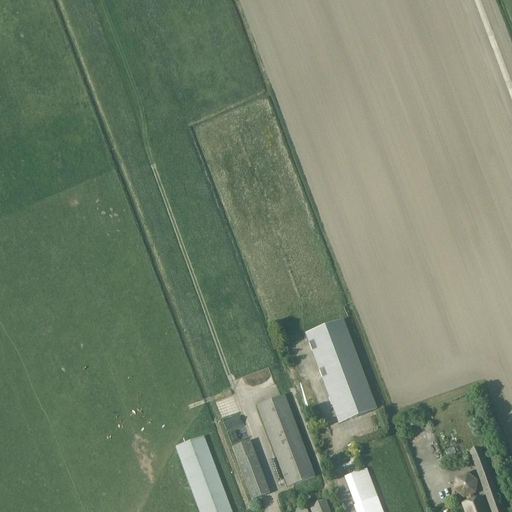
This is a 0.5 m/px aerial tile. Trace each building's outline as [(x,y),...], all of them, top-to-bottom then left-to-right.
[(338,424),(377,410),(343,320),(305,334),(338,424)] [(287,488),(315,477),(284,396),(257,406),(287,488)] [(175,448),(199,511),(231,511),(204,437),(175,448)] [(251,501),(270,494),(250,441),(232,448),(251,501)] [(511,511),(511,507),(504,510),(481,448),(470,452),(492,511),(511,511)] [(357,511),(382,511),(367,470),(345,478),(357,511)] [(476,493),(478,481),(468,473),(456,478),(454,491),(465,498),(466,498),(474,495),(476,493)] [(486,511),(481,497),(476,498),(468,502),(462,504),(465,511),(486,511)] [(309,505),(311,511),(330,511),(325,499),(309,505)]
